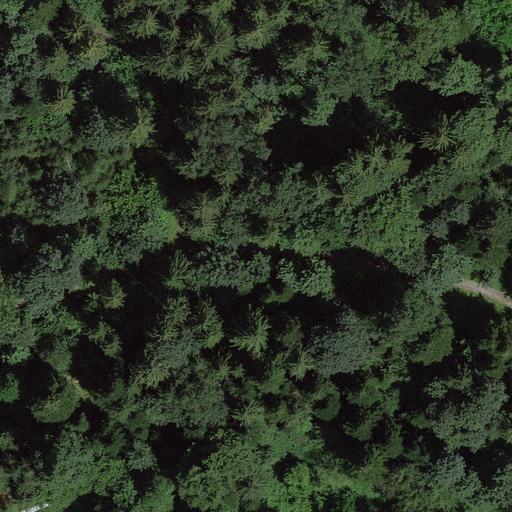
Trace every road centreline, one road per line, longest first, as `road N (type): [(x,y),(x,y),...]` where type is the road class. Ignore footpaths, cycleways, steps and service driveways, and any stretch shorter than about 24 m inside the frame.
road 1 (track): [(183,252),(240,245),(318,253),(455,280),(511,304)]
road 2 (track): [(183,252),(0,308)]
